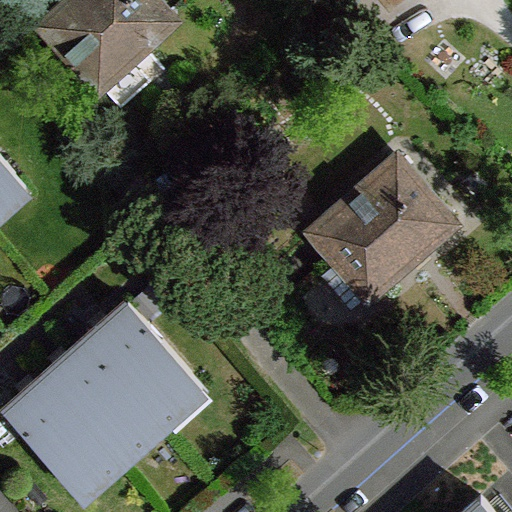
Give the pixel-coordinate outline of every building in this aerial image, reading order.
[(175,19),(158,0),(72,0),(48,22),(103,83),(146,44),(175,19)] [(146,44),(103,83),(124,107),(154,82),(144,72),(158,59),(146,44)] [(0,208),(28,184),(0,151),(0,208)] [(455,223),(398,156),(313,229),(370,294),(455,223)] [(113,316),(89,337),(164,420),(204,385),(130,300),(113,316)] [(89,337),(49,372),(123,456),(164,420),(89,337)] [(123,456),(49,372),(7,409),(80,493),(123,456)] [(499,511),(485,496),(466,511),(499,511)]
